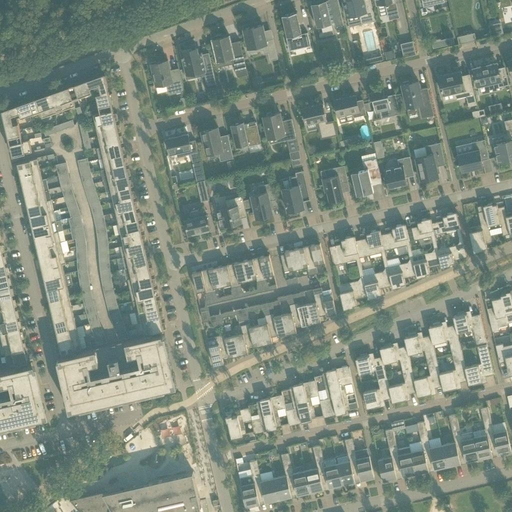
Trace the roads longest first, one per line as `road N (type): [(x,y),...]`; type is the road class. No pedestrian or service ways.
road 1 (residential): [(140,126),(511,41)]
road 2 (residential): [(172,262),(511,185)]
road 3 (residential): [(203,395),(228,398),(511,276)]
road 4 (residential): [(217,458),(511,390)]
road 5 (residential): [(62,431),(0,152)]
road 6 (residential): [(339,511),(511,473)]
road 7 (tertiary): [(120,52),(270,0)]
road 8 (residential): [(172,262),(140,126)]
road 9 (residential): [(203,395),(172,262)]
road 10 (tertiary): [(0,96),(120,52)]
